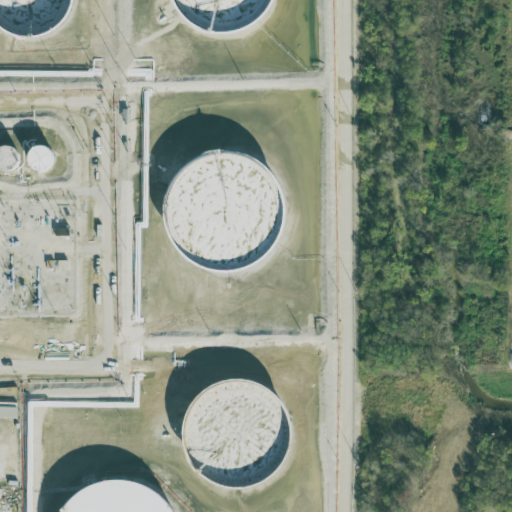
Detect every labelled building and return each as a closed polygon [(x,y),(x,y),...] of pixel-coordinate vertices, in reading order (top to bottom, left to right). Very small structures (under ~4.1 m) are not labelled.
[(0,0),(0,30),(10,37),(25,40),(39,39),(53,32),(63,21),(69,8),(69,0),(0,0)] [(165,0),(168,8),(174,17),(181,25),(189,32),(199,36),(209,39),(220,40),(231,39),(241,35),(250,30),(258,23),(265,15),(270,5),(271,0),(165,0)] [(0,172),(3,173),(7,174),(11,172),(14,170),(16,167),(17,163),(17,159),(15,155),(12,152),(9,151),(5,150),(2,151),(0,152),(0,172)] [(30,169),(33,172),(37,173),(41,173),(45,172),(48,169),(50,166),(51,162),(51,158),(49,155),(46,152),(43,150),(39,150),(36,151),(32,152),(30,155),(28,158),(28,162),(28,166),(30,169)] [(160,222),(160,210),(163,199),(167,189),(173,180),(181,171),(191,165),(201,160),(212,157),(223,157),(234,158),(245,162),(255,167),(264,174),(271,183),(277,193),(281,203),(283,214),(282,226),(280,237),(275,247),(269,257),(261,265),(252,272),(242,276),(231,279),(219,280),(208,278),(197,275),(187,269),(178,262),(171,254),(165,244),(161,233),(160,222)] [(209,486),(225,491),(243,491),(259,485),(273,474),(282,460),(287,443),(286,426),(279,410),(268,397),(253,388),(236,384),(217,386),(201,394),(188,408),(180,425),(179,444),(185,462),(195,476),(209,486)] [(0,417),(17,418),(17,403),(0,402),(0,417)] [(165,511),(163,508),(146,494),(125,487),(106,486),(87,492),(71,503),(63,511),(165,511)]
